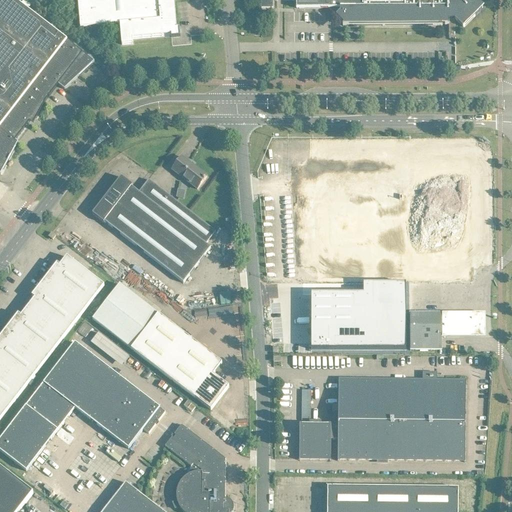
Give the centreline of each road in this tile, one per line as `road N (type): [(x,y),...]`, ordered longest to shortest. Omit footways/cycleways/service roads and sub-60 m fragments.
road 1 (unclassified): [(261,511),(239,120)]
road 2 (unknown): [(262,464),(403,466),(459,458),(469,446),(473,373)]
road 3 (tertiary): [(511,100),(236,98)]
road 4 (tertiary): [(239,120),(511,122)]
road 5 (residential): [(231,47),(453,47)]
road 6 (tertiary): [(236,98),(132,105),(110,119),(76,168)]
road 7 (tertiary): [(76,168),(136,127),(239,120)]
